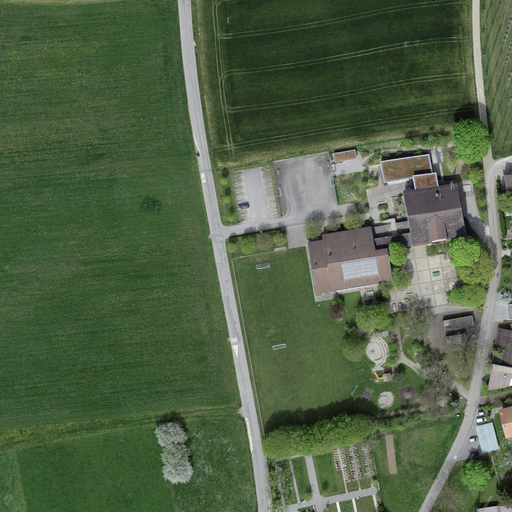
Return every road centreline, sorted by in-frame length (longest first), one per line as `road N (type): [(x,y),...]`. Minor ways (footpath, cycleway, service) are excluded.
road 1 (residential): [(425,511),(467,425),(495,272),(477,0)]
road 2 (unclassified): [(265,511),(203,170),(184,0)]
